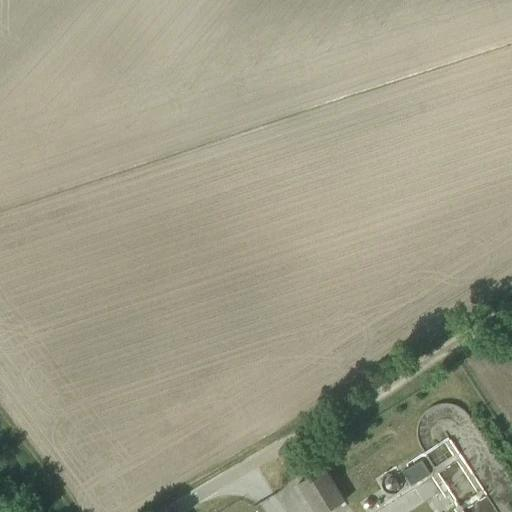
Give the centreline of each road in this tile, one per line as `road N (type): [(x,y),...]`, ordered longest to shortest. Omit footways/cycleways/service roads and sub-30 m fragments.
road 1 (track): [(511,310),(290,442)]
road 2 (unclassified): [(174,511),(290,442)]
